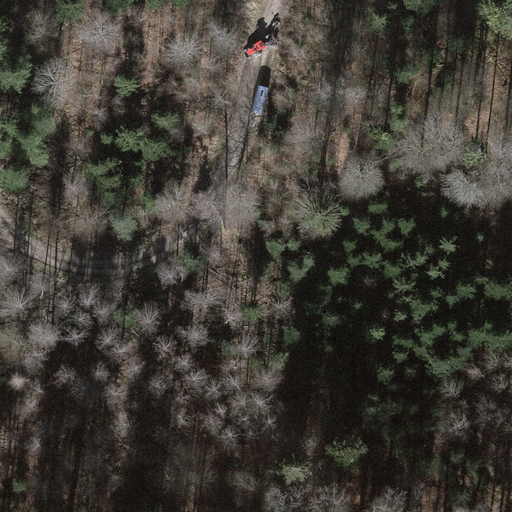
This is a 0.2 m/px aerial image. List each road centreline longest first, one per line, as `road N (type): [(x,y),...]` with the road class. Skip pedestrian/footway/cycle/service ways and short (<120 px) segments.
road 1 (track): [(262,0),(205,172),(162,245),(124,255),(73,251),(0,230)]
road 2 (track): [(511,264),(420,201),(369,149),(347,82),(334,0)]
